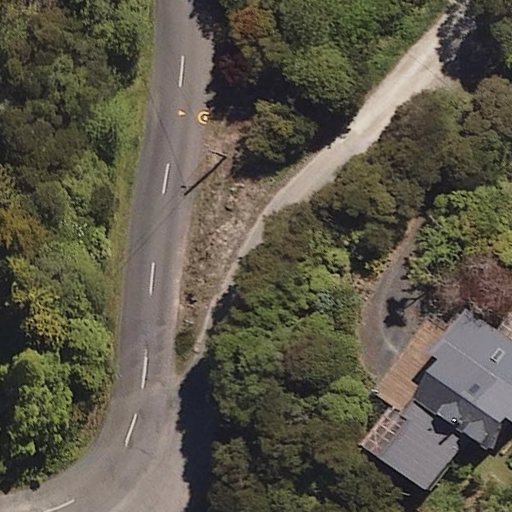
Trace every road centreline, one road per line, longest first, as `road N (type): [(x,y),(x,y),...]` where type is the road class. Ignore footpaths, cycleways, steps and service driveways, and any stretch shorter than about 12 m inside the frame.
road 1 (unclassified): [(138,428),(186,405),(211,369),(240,276),(271,227),(442,60),(482,0)]
road 2 (unclassified): [(138,428),(184,0)]
